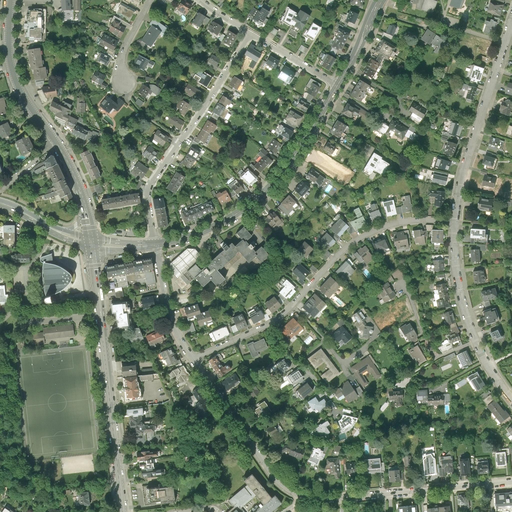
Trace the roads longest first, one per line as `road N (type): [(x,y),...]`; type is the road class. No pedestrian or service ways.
road 1 (residential): [(192,358),(286,492),(342,498),(511,480)]
road 2 (residential): [(455,220),(399,221),(362,236),(269,323),(192,358)]
road 3 (primary): [(122,511),(91,242)]
road 4 (primary): [(155,244),(252,203),(295,157),(337,85)]
road 5 (primary): [(85,208),(70,167),(12,73),(10,0)]
road 6 (residential): [(455,220),(464,307),(485,361),(511,400)]
road 7 (residential): [(496,70),(455,220)]
road 8 (residential): [(181,141),(249,33)]
road 9 (residential): [(155,244),(171,319),(192,358)]
